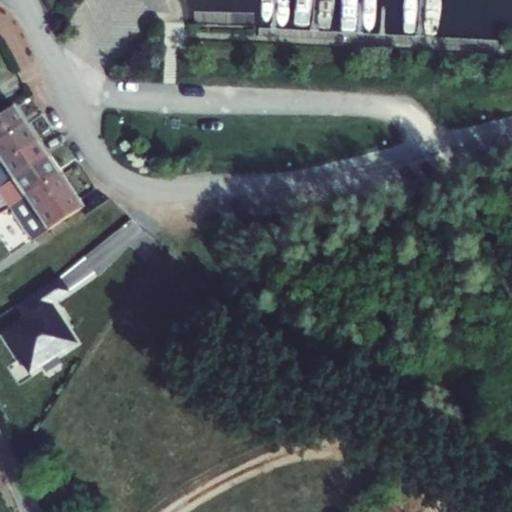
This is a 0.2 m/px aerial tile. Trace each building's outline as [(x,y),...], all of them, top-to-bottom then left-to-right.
[(0,141),(26,125),(14,107),(0,115),(0,141)] [(0,165),(37,142),(26,125),(0,141),(0,165)] [(0,190),(49,159),(37,142),(0,165),(0,190)] [(49,159),(0,190),(0,193),(10,209),(60,175),(49,159)] [(82,209),(60,175),(10,209),(32,242),(82,209)] [(60,276),(18,304),(26,317),(4,331),(31,372),(77,341),(51,302),(69,291),(60,276)] [(381,511),(400,511),(391,503),(381,511)]
